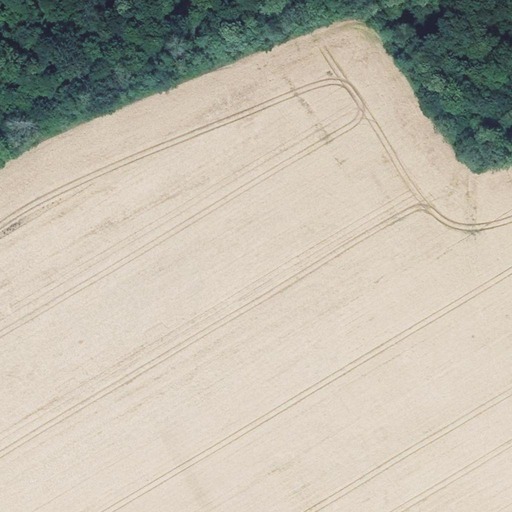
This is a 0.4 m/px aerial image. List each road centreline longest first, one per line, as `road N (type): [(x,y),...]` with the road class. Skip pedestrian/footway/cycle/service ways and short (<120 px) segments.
road 1 (track): [(0,122),(66,80),(39,0)]
road 2 (track): [(66,80),(178,0)]
